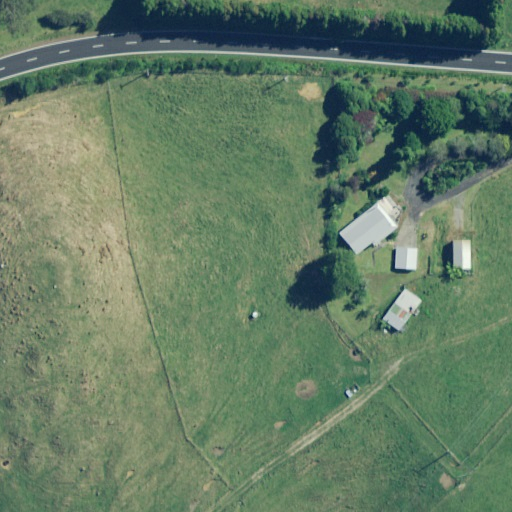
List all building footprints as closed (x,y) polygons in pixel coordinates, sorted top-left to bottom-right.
[(404,220),(385,197),(338,235),(355,255),(370,243),(373,245),(404,220)] [(468,270),(469,242),(452,242),(451,269),(468,270)] [(417,250),(395,248),(394,269),(416,271),(417,250)] [(447,253),(437,253),(437,266),(446,266),(447,253)] [(419,301),(403,290),(382,320),(397,331),(419,301)] [(255,309),(246,315),(253,324),(262,318),(255,309)] [(355,383),(343,393),(348,400),(360,389),(355,383)]
